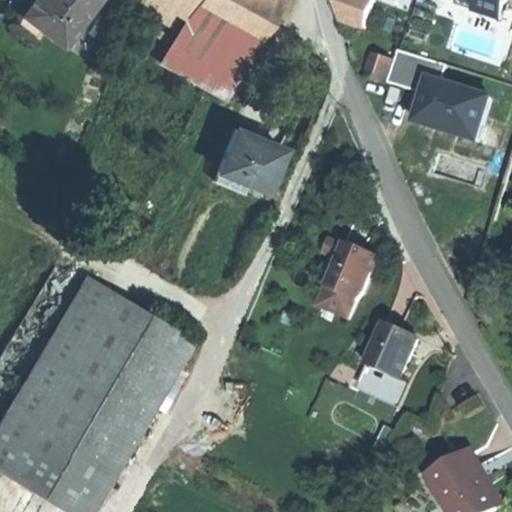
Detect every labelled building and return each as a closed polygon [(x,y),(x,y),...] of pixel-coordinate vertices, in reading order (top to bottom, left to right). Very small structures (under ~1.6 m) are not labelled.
[(29,0),(22,9),(59,37),(88,0),(29,0)] [(194,0),(149,0),(183,19),(190,7),(194,0)] [(183,19),(156,66),(221,104),(275,12),(255,0),(194,0),(190,7),(183,19)] [(337,0),(343,21),(367,29),(378,0),(376,0),(337,0)] [(511,0),(423,0),(461,13),(462,9),(505,24),(511,3),(511,0)] [(397,61),(377,53),(368,78),(389,86),(397,61)] [(493,101),(445,87),(451,69),(403,53),(392,84),(429,97),(419,124),(479,142),(493,101)] [(253,138),(236,130),(212,181),(237,193),(242,184),(263,194),(271,177),(280,159),(250,145),(253,138)] [(283,152),(253,138),(250,145),(280,159),(283,152)] [(345,249),(330,242),(324,255),(340,262),(345,249)] [(347,246),(345,249),(340,262),(329,288),(345,296),(343,299),(358,305),(365,295),(380,261),(364,254),(347,246)] [(87,511),(190,339),(90,279),(0,430),(0,472),(66,511),(87,511)] [(345,296),(329,288),(320,309),(350,323),(358,305),(343,299),(345,296)] [(388,324),(371,368),(405,383),(423,337),(404,330),(388,324)] [(405,383),(371,368),(361,392),(406,410),(412,385),(405,383)] [(472,453),(428,478),(447,511),(494,511),(504,507),(488,480),(472,453)]
